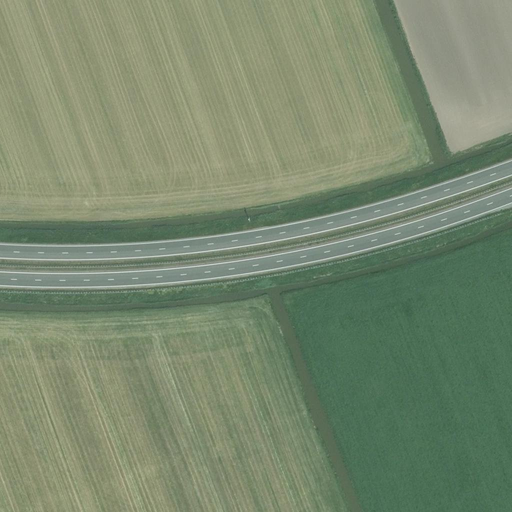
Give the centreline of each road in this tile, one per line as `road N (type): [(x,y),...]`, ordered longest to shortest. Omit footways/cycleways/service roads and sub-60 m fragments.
road 1 (trunk): [(0,278),(125,278),(255,265),(353,245),(511,195)]
road 2 (trunk): [(511,168),(319,226),(207,245),(0,251)]
